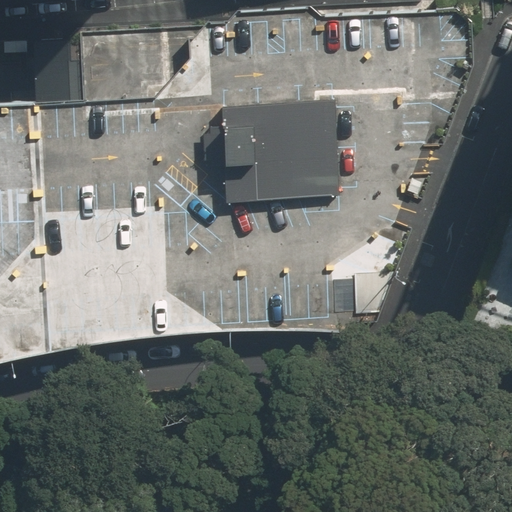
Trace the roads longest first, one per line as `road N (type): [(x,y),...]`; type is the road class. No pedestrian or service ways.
road 1 (unclassified): [(0,411),(191,378),(410,370)]
road 2 (residential): [(511,110),(410,370)]
